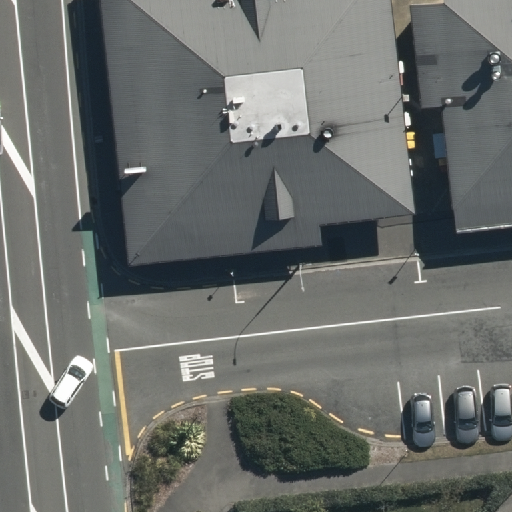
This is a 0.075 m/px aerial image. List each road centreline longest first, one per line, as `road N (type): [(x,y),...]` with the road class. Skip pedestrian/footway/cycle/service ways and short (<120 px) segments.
road 1 (residential): [(34,360),(511,306)]
road 2 (secondary): [(34,360),(0,13)]
road 3 (secondary): [(49,511),(34,360)]
